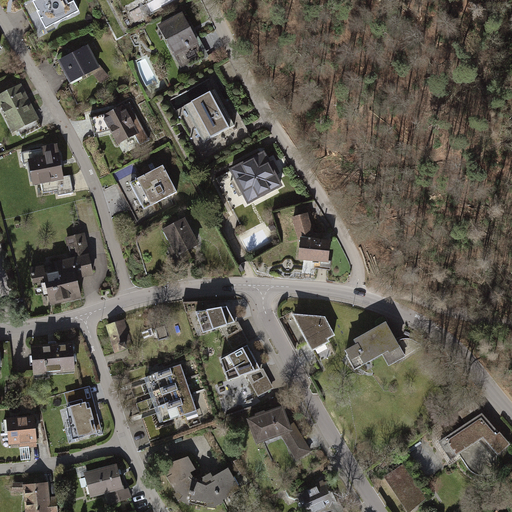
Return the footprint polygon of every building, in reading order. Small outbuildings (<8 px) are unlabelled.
[(80,22),(66,0),(44,0),(32,7),(46,30),(64,19),(70,29),(80,22)] [(185,16),(160,28),(177,65),(190,59),(194,67),(207,61),(185,16)] [(100,70),(86,49),(56,63),(69,87),(92,76),(102,88),(114,83),(100,70)] [(213,95),(221,91),(216,80),(207,84),(213,95)] [(23,85),(0,96),(0,112),(13,139),(42,125),(23,85)] [(208,97),(190,107),(209,142),(227,133),(208,97)] [(102,118),(88,121),(92,137),(108,131),(119,149),(142,139),(123,107),(102,118)] [(263,149),(227,169),(249,206),(285,186),(263,149)] [(58,157),(26,162),(31,187),(42,185),(44,196),(57,194),(57,199),(75,196),(72,178),(62,179),(58,157)] [(169,193),(156,170),(142,178),(139,173),(119,185),(134,212),(169,193)] [(314,218),(295,220),(300,243),(296,264),(328,268),(329,239),(314,239),(314,218)] [(183,221),(160,233),(174,261),(178,259),(181,266),(194,260),(190,253),(198,249),(183,221)] [(91,278),(82,237),(65,241),(69,260),(24,270),(30,297),(43,294),(46,308),(80,301),(76,281),(91,278)] [(224,308),(191,314),(198,336),(219,331),(231,352),(248,344),(235,324),(232,325),(224,308)] [(324,320),(289,316),(309,352),(335,339),(324,320)] [(107,325),(116,353),(135,347),(126,319),(107,325)] [(387,324),(352,344),(353,346),(341,353),(352,372),(385,353),(388,357),(401,349),(387,324)] [(75,345),(27,349),(30,377),(77,374),(75,345)] [(271,390),(243,348),(222,360),(229,370),(220,374),(224,384),(245,377),(255,398),(271,390)] [(178,367),(143,380),(149,395),(183,382),(178,367)] [(183,382),(149,395),(154,409),(189,397),(183,382)] [(189,397),(154,409),(160,425),(194,413),(189,397)] [(93,404),(65,411),(71,439),(100,432),(93,404)] [(280,411),(245,423),(254,447),(282,438),(291,454),(304,445),(280,411)] [(484,412),(443,440),(457,459),(485,439),(496,455),(509,447),(484,412)] [(36,444),(34,418),(4,421),(6,447),(36,444)] [(190,458),(163,471),(181,502),(217,509),(243,492),(232,469),(210,481),(196,473),(190,458)] [(119,465),(82,474),(89,504),(103,501),(105,508),(128,503),(119,465)] [(408,511),(428,499),(405,465),(381,481),(402,511),(408,511)] [(61,511),(60,481),(21,482),(21,511),(61,511)] [(348,511),(331,481),(300,497),(307,511),(309,511),(320,506),(323,511),(348,511)]
